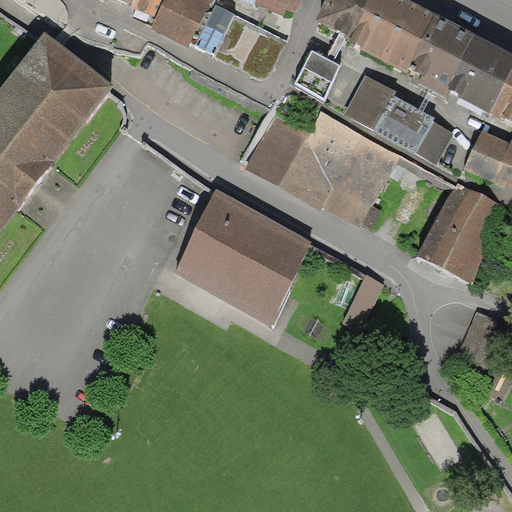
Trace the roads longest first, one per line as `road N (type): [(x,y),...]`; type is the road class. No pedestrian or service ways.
road 1 (residential): [(413,297),(398,270),(195,150),(156,108)]
road 2 (residential): [(0,306),(156,108)]
road 3 (residential): [(511,481),(429,366),(413,297)]
